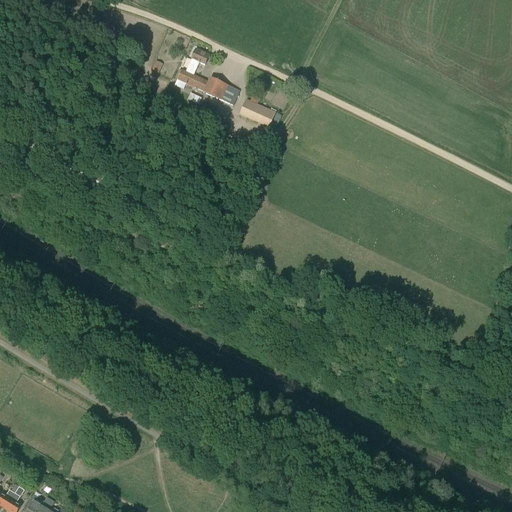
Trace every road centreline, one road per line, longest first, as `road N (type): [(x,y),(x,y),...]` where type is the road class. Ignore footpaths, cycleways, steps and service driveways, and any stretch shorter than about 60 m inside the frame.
road 1 (track): [(0,130),(350,318),(511,393)]
road 2 (track): [(511,189),(157,19),(101,0)]
